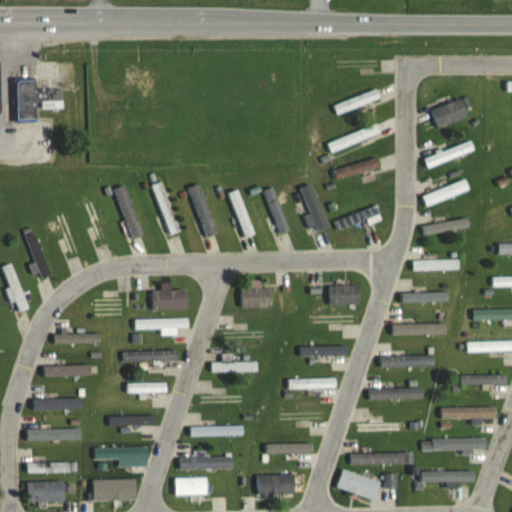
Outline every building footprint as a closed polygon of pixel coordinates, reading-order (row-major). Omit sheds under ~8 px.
[(127,62),(126,81),(121,80),(120,94),(153,96),(155,64),(127,62)] [(284,71),(223,71),(224,97),(285,96),(284,71)] [(35,79),(16,79),(16,120),(37,120),(37,109),(62,109),(62,89),(35,89),(35,79)] [(333,105),(337,114),(379,96),(375,87),(333,105)] [(429,109),(436,127),(468,115),(461,98),(429,109)] [(326,144),(330,152),(379,131),(375,122),(326,144)] [(423,157),(427,166),(474,149),(471,140),(423,157)] [(333,170),(336,179),(379,164),(376,156),(333,170)] [(469,187),(464,177),(421,196),(425,206),(469,187)] [(179,231),(162,181),(150,185),(168,235),(179,231)] [(309,213),(303,216),(309,231),(328,224),(310,182),(298,187),(309,213)] [(216,232),(199,183),(187,187),(204,237),(216,232)] [(131,238),(143,234),(124,185),(112,189),(131,238)] [(229,191),(241,236),(252,234),(240,189),(229,191)] [(109,242),(90,194),(80,198),(99,246),(109,242)] [(333,220),(337,231),(381,215),(376,204),(333,220)] [(51,214),(70,256),(81,251),(62,209),(51,214)] [(422,225),(423,234),(469,227),(467,218),(422,225)] [(24,235),(36,276),(47,273),(36,232),(24,235)] [(511,253),(511,241),(496,242),(496,254),(511,253)] [(0,266),(19,311),(28,307),(9,263),(0,266)] [(187,308),(187,289),(170,289),(170,282),(161,282),(161,290),(151,290),(151,308),(187,308)] [(328,304),(358,304),(358,284),(328,284),(328,304)] [(270,287),(239,287),(239,306),(270,306),(270,287)] [(128,315),(128,297),(92,297),(92,315),(128,315)] [(511,307),(471,307),(471,318),(511,318),(511,307)] [(186,318),(132,318),(132,329),(186,329),(186,318)] [(98,342),(98,333),(51,333),(51,342),(98,342)] [(511,340),(466,340),(466,350),(511,350),(511,340)] [(345,355),(345,345),(298,345),(298,355),(345,355)] [(210,372),(256,372),(256,361),(232,361),(232,353),(222,353),(222,362),(210,362),(210,372)] [(433,354),(379,354),(379,366),(433,366),(433,354)] [(43,365),(43,375),(89,375),(89,365),(43,365)] [(458,373),(458,382),(505,382),(505,373),(458,373)] [(335,378),(286,378),(286,387),(335,387),(335,378)] [(125,382),(125,391),(165,392),(165,382),(125,382)] [(422,398),(422,387),(367,387),(367,398),(422,398)] [(198,394),(198,404),(245,404),(245,394),(198,394)] [(494,406),(440,406),(440,417),(494,417),(494,406)] [(155,426),(155,415),(114,415),(114,426),(155,426)] [(356,430),(410,430),(410,420),(356,420),(356,430)] [(188,435),(242,435),(242,425),(188,425),(188,435)] [(79,428),(25,428),(25,440),(79,440),(79,428)] [(420,450),(485,451),(485,438),(420,437),(420,450)] [(260,443),(260,453),(314,453),(314,443),(260,443)] [(117,458),(117,465),(147,465),(147,447),(93,447),(93,458),(117,458)] [(349,463),(411,463),(411,452),(349,452),(349,463)] [(178,467),(232,467),(232,456),(178,456),(178,467)] [(74,462),(26,462),(26,472),(74,472),(74,462)] [(379,482),(341,467),(334,486),(372,499),(379,482)] [(472,470),(419,470),(419,484),(459,484),(459,481),(472,481),(472,470)] [(396,487),(396,472),(383,472),(383,487),(396,487)] [(255,494),(294,494),(294,474),(255,474),(255,494)] [(214,496),(214,476),(168,476),(168,496),(214,496)] [(92,479),(92,499),(134,499),(134,479),(92,479)] [(26,481),(26,501),(63,501),(63,481),(26,481)]
